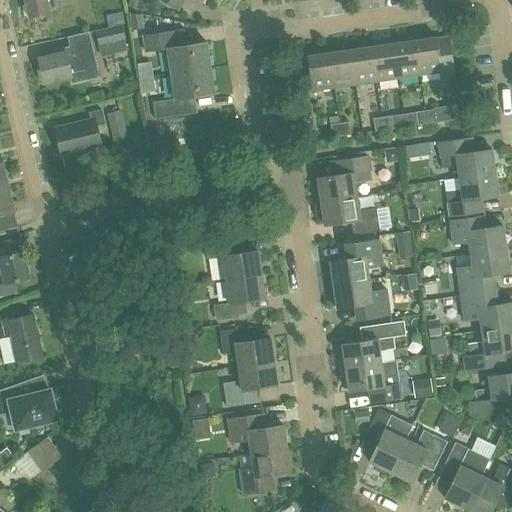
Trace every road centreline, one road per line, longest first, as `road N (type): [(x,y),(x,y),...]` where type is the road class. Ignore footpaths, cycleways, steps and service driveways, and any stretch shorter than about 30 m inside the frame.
road 1 (residential): [(264,185),(291,182),(317,363),(301,366),(318,472),(333,495),(368,511)]
road 2 (residential): [(433,0),(434,6),(284,28),(247,22),(236,43),(264,185)]
road 3 (residential): [(86,511),(83,406),(44,225)]
road 4 (residential): [(44,225),(264,185)]
road 5 (residential): [(0,39),(44,225)]
